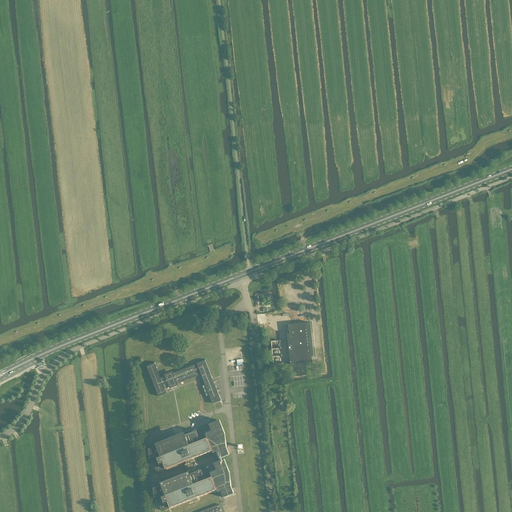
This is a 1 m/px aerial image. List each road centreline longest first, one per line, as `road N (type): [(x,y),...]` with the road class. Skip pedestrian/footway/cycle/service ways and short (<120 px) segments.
road 1 (unclassified): [(0,436),(24,418),(59,358),(241,282)]
road 2 (unclassified): [(241,282),(511,177)]
road 3 (primary): [(245,273),(511,169)]
road 4 (primary): [(11,369),(245,273)]
road 5 (unclassified): [(272,511),(252,312),(241,282)]
